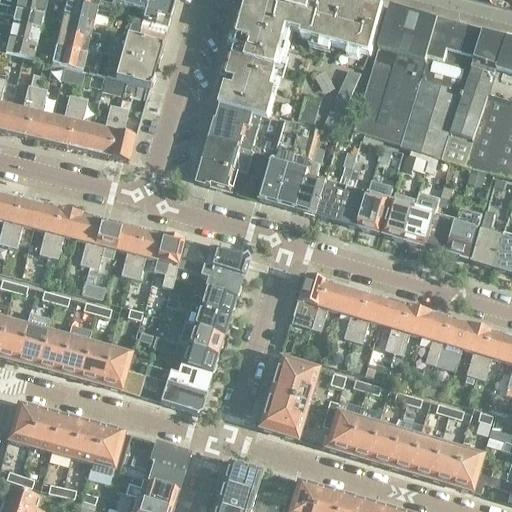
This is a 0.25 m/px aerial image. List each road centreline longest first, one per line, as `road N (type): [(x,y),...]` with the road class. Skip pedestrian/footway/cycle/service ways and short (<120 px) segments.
road 1 (residential): [(220,441),(457,511)]
road 2 (residential): [(511,315),(286,248)]
road 3 (residential): [(2,382),(220,441)]
road 4 (residential): [(147,200),(201,0)]
road 5 (residential): [(220,441),(286,248)]
road 6 (residential): [(0,163),(147,200)]
road 7 (residential): [(286,248),(147,200)]
